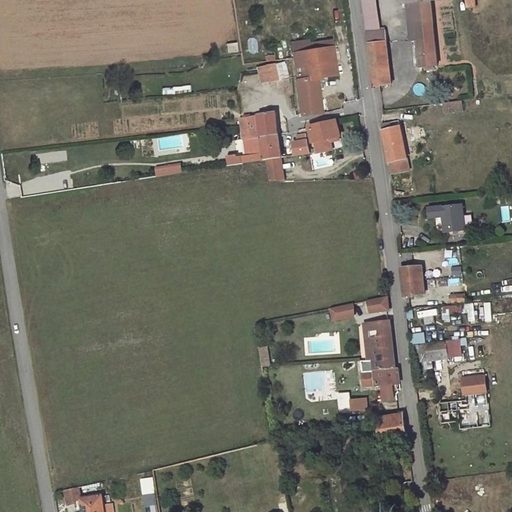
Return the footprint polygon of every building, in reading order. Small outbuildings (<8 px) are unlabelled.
[(376,0),(362,0),(366,33),(381,31),(380,19),(376,0)] [(433,23),(431,1),(407,3),(410,25),(433,23)] [(433,23),(410,25),(411,41),(419,40),(422,68),(438,66),(433,23)] [(381,31),(366,33),(368,46),(370,46),(374,87),(392,84),(386,30),(381,31)] [(291,42),(292,47),(292,53),(309,50),(308,44),(308,40),(291,42)] [(309,50),(331,47),(330,41),(308,44),(309,50)] [(235,42),(225,44),(227,52),(237,51),(235,42)] [(273,48),(274,55),(275,60),(291,58),(293,58),(292,53),(292,47),(273,48)] [(309,50),(292,53),(293,58),(296,84),(301,115),(319,112),(315,78),(335,74),(331,47),(309,50)] [(283,62),(279,63),(283,78),(286,78),(288,78),(283,62)] [(264,66),(256,68),(260,82),(275,78),(276,80),(283,78),(279,63),(265,64),(264,66)] [(286,78),(283,78),(276,80),(277,87),(287,84),(286,78)] [(461,101),(445,102),(445,111),(462,110),(461,101)] [(240,118),(241,127),(243,139),(249,138),(278,133),(277,125),(276,112),(240,118)] [(336,121),(309,127),(309,128),(313,141),(316,152),(327,150),(324,139),(329,138),(339,136),(336,121)] [(397,121),(382,125),(383,131),(398,128),(397,121)] [(398,128),(383,131),(386,145),(392,172),(409,168),(401,127),(398,128)] [(241,156),(242,163),(247,162),(267,159),(280,157),(281,157),(278,133),(249,138),(252,154),(246,155),(241,156)] [(249,138),(243,139),(246,155),(252,154),(249,138)] [(307,141),(297,142),(295,142),(297,155),(310,153),(307,141)] [(51,160),(67,159),(66,152),(50,153),(51,160)] [(284,180),(280,157),(267,159),(270,180),(284,180)] [(161,167),(163,175),(182,172),(180,166),(171,167),(170,165),(161,167)] [(441,206),(429,208),(430,218),(444,216),(445,232),(455,231),(466,229),(463,205),(441,207),(441,206)] [(422,266),(401,268),(405,297),(425,294),(422,266)] [(466,302),(465,299),(465,295),(450,296),(451,303),(466,302)] [(390,310),(388,298),(368,301),(371,312),(390,310)] [(354,308),(354,304),(331,308),(334,320),(354,316),(354,308)] [(396,370),(390,321),(365,324),(367,347),(372,347),(373,359),(374,367),(374,372),(396,370)] [(446,342),(425,344),(428,360),(448,358),(446,342)] [(425,344),(418,345),(421,361),(428,360),(425,344)] [(374,367),(373,359),(368,359),(360,360),(360,368),(374,367)] [(374,372),(362,373),(364,389),(383,387),(385,402),(394,401),(393,389),(397,389),(397,385),(400,385),(398,369),(396,370),(374,372)] [(461,376),(462,394),(487,393),(486,375),(461,376)] [(480,394),(481,424),(488,424),(487,393),(480,394)] [(367,399),(351,400),(352,412),(368,411),(367,399)] [(468,400),(440,404),(442,424),(474,419),(473,411),(470,411),(468,400)] [(269,414),(270,423),(278,422),(277,413),(272,414),(269,414)] [(404,414),(378,418),(381,442),(407,438),(404,414)] [(376,470),(370,471),(374,490),(377,500),(387,498),(405,492),(397,470),(381,473),(382,480),(376,470)] [(370,471),(362,473),(366,492),(374,490),(370,471)] [(154,487),(153,478),(142,479),(143,489),(145,488),(154,487)] [(331,511),(327,484),(320,486),(323,511),(331,511)] [(79,486),(65,489),(68,505),(75,503),(75,501),(82,500),(79,486)] [(104,511),(102,496),(82,500),(83,511),(104,511)]
